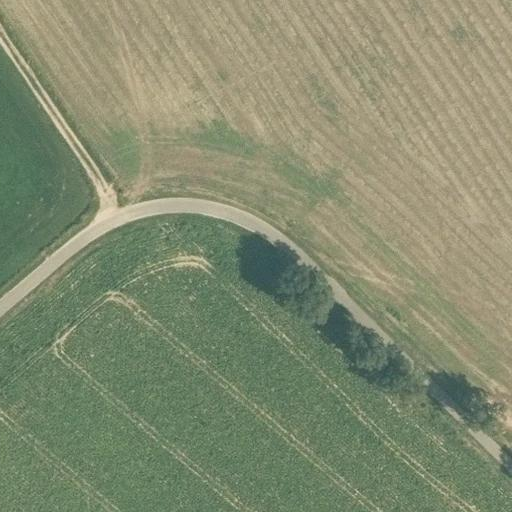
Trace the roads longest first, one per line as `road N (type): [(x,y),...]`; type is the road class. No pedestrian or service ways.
road 1 (unclassified): [(197,220),(247,230),(296,261),(511,472)]
road 2 (unclassified): [(197,220),(146,226),(107,243),(0,333)]
